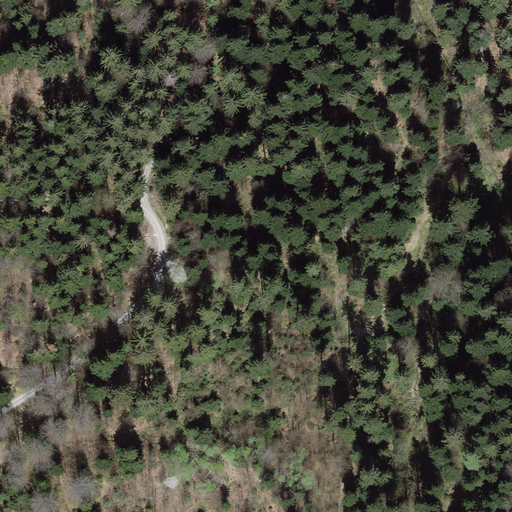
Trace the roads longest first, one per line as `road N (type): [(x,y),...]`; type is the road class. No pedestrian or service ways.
road 1 (track): [(0,196),(66,193),(136,203),(160,227),(164,252),(159,279),(138,307),(0,416)]
road 2 (track): [(136,203),(231,0)]
